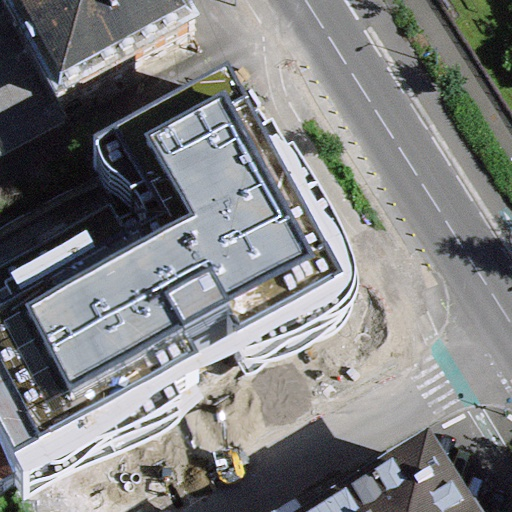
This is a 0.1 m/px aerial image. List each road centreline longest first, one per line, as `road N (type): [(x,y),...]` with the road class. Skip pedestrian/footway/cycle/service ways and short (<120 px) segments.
road 1 (residential): [(511,336),(185,511)]
road 2 (secondary): [(511,289),(324,0)]
